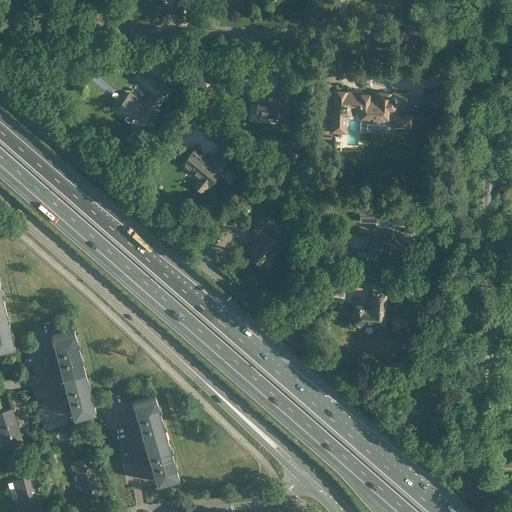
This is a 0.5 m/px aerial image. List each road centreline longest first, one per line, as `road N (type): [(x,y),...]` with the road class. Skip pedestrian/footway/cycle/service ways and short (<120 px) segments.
road 1 (residential): [(473,496),(0,88)]
road 2 (motorway): [(442,511),(0,127)]
road 3 (motorway): [(0,161),(402,511)]
road 4 (residential): [(0,20),(485,38)]
road 5 (residential): [(473,496),(485,38)]
road 6 (primary): [(309,483),(0,200)]
